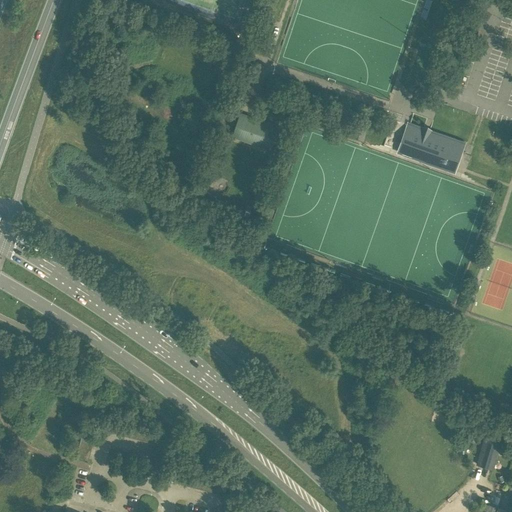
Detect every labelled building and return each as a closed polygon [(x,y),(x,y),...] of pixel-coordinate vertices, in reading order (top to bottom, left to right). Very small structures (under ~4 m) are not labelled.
[(249,75),(246,85),(252,86),(255,76),(249,75)] [(246,114),(237,137),(271,149),(279,126),(246,114)] [(462,146),(393,121),(384,145),(454,170),(462,146)] [(214,200),(216,196),(208,190),(212,176),(208,175),(202,192),(214,200)] [(107,418),(104,430),(110,431),(113,419),(107,418)] [(113,419),(110,431),(116,433),(119,421),(113,419)] [(119,421),(116,433),(121,435),(125,422),(119,421)] [(125,422),(121,435),(127,436),(130,424),(125,422)] [(130,424),(127,436),(133,438),(136,425),(130,424)] [(136,425),(133,438),(139,439),(142,427),(136,425)] [(489,425),(477,464),(493,469),(504,430),(489,425)] [(142,427),(139,439),(145,441),(148,428),(142,427)] [(84,428),(82,433),(95,436),(96,431),(84,428)] [(148,428),(145,441),(151,442),(154,430),(148,428)] [(154,430),(151,442),(156,444),(159,431),(154,430)] [(82,433),(81,439),(93,442),(95,436),(82,433)] [(81,439),(79,445),(92,448),(93,442),(81,439)] [(79,445),(78,451),(90,454),(92,448),(79,445)] [(78,451),(76,457),(88,460),(90,454),(78,451)] [(172,468),(169,480),(175,482),(178,469),(172,468)] [(178,469),(175,482),(181,483),(184,471),(178,469)] [(184,471),(181,483),(187,485),(190,472),(184,471)] [(190,472),(187,485),(193,486),(196,474),(190,472)] [(196,474),(193,486),(198,488),(202,476),(196,474)] [(202,476),(198,488),(204,489),(208,477),(202,476)] [(208,477),(204,489),(210,491),(213,479),(208,477)] [(213,479),(210,491),(216,492),(219,480),(213,479)] [(219,480),(216,492),(221,494),(225,482),(219,480)] [(481,503),(478,511),(494,511),(496,507),(481,503)]
